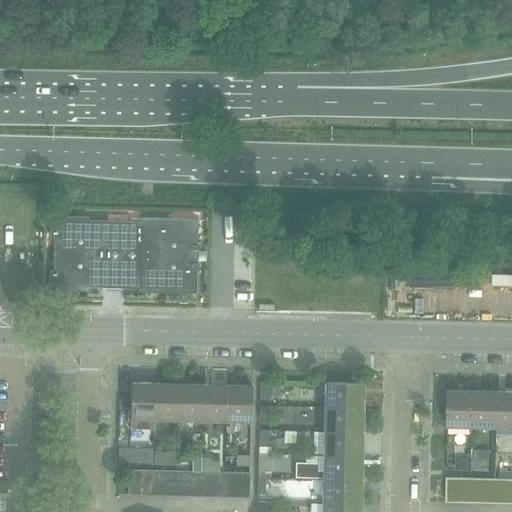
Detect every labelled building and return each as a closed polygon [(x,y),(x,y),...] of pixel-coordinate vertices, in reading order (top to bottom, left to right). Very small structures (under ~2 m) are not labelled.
[(195,293),(196,219),(141,218),(141,222),(88,221),(88,217),(50,216),(49,236),(53,236),(52,271),(49,270),(48,290),(86,291),(86,287),(139,289),(139,292),(195,293)] [(129,420),(154,421),(155,383),(130,382),(129,420)] [(259,399),(268,399),(269,382),(259,382),(259,399)] [(154,421),(179,421),(180,384),(155,383),(154,421)] [(324,383),(324,408),(361,409),(362,384),(324,383)] [(179,421),(202,422),(203,384),(180,384),(179,421)] [(202,422),(226,423),(227,385),(203,384),(202,422)] [(227,385),(226,423),(250,423),(251,385),(227,385)] [(447,428),(473,428),(474,391),(448,390),(447,428)] [(473,428),(496,429),(497,391),(474,391),(473,428)] [(496,429),(511,429),(511,391),(497,391),(496,429)] [(324,408),(323,433),(361,433),(361,409),(324,408)] [(258,447),(267,447),(268,431),(259,430),(258,447)] [(323,433),(323,457),(360,458),(361,433),(323,433)] [(144,458),(167,458),(167,443),(145,442),(144,458)] [(225,466),(234,467),(234,456),(225,456),(225,466)] [(294,480),(322,480),(360,481),(360,458),(323,457),(322,473),(316,473),(316,466),(294,465),(294,480)] [(127,495),(141,495),(141,470),(128,470),(127,495)] [(141,495),(153,496),(154,471),(141,470),(141,495)] [(153,496),(165,496),(165,471),(154,471),(153,496)] [(165,496),(176,496),(177,471),(165,471),(165,496)] [(176,496),(188,496),(189,472),(177,471),(176,496)] [(188,496),(200,497),(201,472),(189,472),(188,496)] [(200,497),(212,497),(213,472),(201,472),(200,497)] [(212,497),(224,497),(225,472),(213,472),(212,497)] [(224,497),(236,497),(237,473),(225,472),(224,497)] [(237,473),(236,497),(249,498),(250,473),(237,473)] [(257,494),(265,494),(266,478),(257,478),(257,494)] [(446,503),(460,503),(461,478),(446,478),(446,503)] [(460,503),(472,503),(472,478),(461,478),(460,503)] [(472,503),(483,503),(484,478),(472,478),(472,503)] [(483,503),(495,504),(496,479),(484,478),(483,503)] [(495,504),(507,504),(508,479),(496,479),(495,504)] [(322,480),(322,505),(359,505),(360,481),(322,480)]
